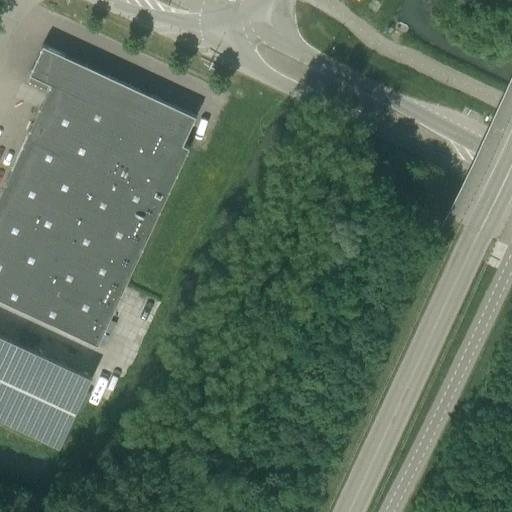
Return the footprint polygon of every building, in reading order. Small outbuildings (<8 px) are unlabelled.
[(43,44),(29,74),(51,84),(0,193),(0,298),(98,344),(189,147),(183,144),(196,115),(43,44)] [(0,355),(8,337),(0,333),(0,355)] [(0,355),(0,418),(4,420),(36,350),(8,337),(0,355)] [(4,420),(32,433),(64,363),(36,350),(4,420)] [(64,363),(32,433),(60,446),(92,376),(64,363)] [(0,437),(11,442),(17,427),(0,420),(0,437)]
